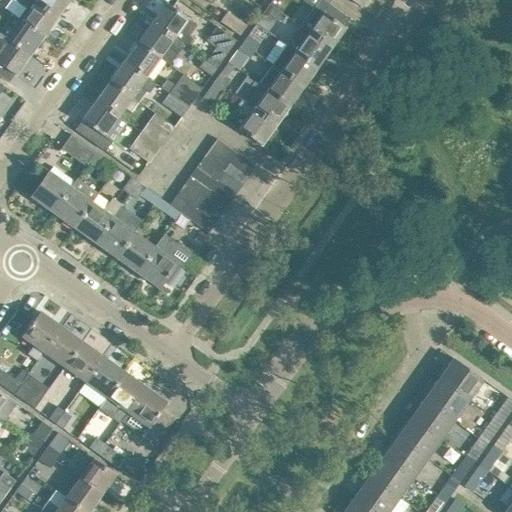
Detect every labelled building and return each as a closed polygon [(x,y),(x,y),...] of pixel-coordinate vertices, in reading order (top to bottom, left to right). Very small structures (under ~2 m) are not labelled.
[(43,36),(57,17),(34,0),(22,0),(13,14),(43,36)] [(34,0),(57,17),(69,0),(34,0)] [(344,27),(350,19),(323,0),(320,0),(300,27),(308,33),(309,32),(331,47),(345,28),(344,27)] [(166,3),(152,23),(183,45),(187,48),(193,39),(189,36),(197,25),(166,3)] [(264,11),(277,20),(282,13),(270,4),(264,11)] [(227,12),(220,22),(240,36),(247,26),(227,12)] [(29,56),(43,36),(13,14),(0,31),(0,34),(8,40),(29,56)] [(183,45),(152,23),(138,42),(160,58),(169,64),(183,45)] [(236,41),(217,27),(206,42),(214,48),(204,61),(216,69),(236,41)] [(317,67),(331,47),(309,32),(308,33),(300,27),(287,45),(317,67)] [(259,44),(247,36),(242,43),(254,51),(259,44)] [(0,64),(15,75),(29,56),(8,40),(0,50),(0,64)] [(160,58),(138,42),(124,62),(146,78),(160,58)] [(254,51),(242,43),(237,50),(249,58),(254,51)] [(303,86),(317,67),(287,45),(273,65),(303,86)] [(216,69),(204,61),(202,59),(197,66),(211,76),(216,69)] [(146,78),(124,62),(110,81),(132,97),(140,87),(149,94),(155,84),(146,78)] [(289,106),(303,86),(273,65),(259,84),(267,90),(289,106)] [(230,80),(220,73),(214,82),(224,89),(230,80)] [(182,75),(180,78),(174,86),(166,81),(160,89),(168,95),(188,108),(202,89),(182,75)] [(132,97),(110,81),(96,101),(118,117),(124,109),(130,113),(138,102),(132,97)] [(275,125),(289,106),(267,90),(259,84),(255,81),(246,94),(241,101),(275,125)] [(210,108),(224,89),(214,82),(200,101),(210,108)] [(188,108),(168,95),(162,103),(181,117),(188,108)] [(118,117),(96,101),(82,121),(84,122),(77,131),(105,152),(117,135),(126,123),(118,117)] [(269,134),(275,125),(241,101),(234,110),(239,114),(232,124),(261,145),(265,148),(273,137),(269,134)] [(160,147),(174,127),(155,113),(140,133),(160,147)] [(149,163),(160,147),(140,133),(129,149),(149,163)] [(95,152),(87,147),(71,135),(61,149),(85,166),(88,162),(95,152)] [(217,139),(210,148),(229,162),(236,152),(217,139)] [(229,162),(210,148),(203,158),(222,171),(229,162)] [(104,159),(95,152),(88,162),(97,169),(104,159)] [(256,166),(236,152),(229,162),(249,176),(256,166)] [(222,171),(203,158),(196,167),(215,181),(222,171)] [(249,176),(229,162),(222,171),(242,186),(249,176)] [(30,197),(52,212),(75,180),(53,165),(30,197)] [(215,181),(196,167),(190,177),(208,190),(215,181)] [(242,186),(222,171),(215,181),(235,195),(242,186)] [(208,190),(190,177),(183,186),(202,200),(208,190)] [(73,228),(91,202),(98,193),(77,178),(75,180),(52,212),(73,228)] [(130,194),(138,182),(131,178),(123,189),(130,194)] [(235,195),(215,181),(208,190),(228,204),(235,195)] [(137,199),(145,187),(138,182),(130,194),(137,199)] [(202,200),(183,186),(176,196),(195,209),(202,200)] [(228,204),(208,190),(202,200),(222,214),(228,204)] [(154,204),(159,197),(154,194),(149,200),(154,204)] [(195,209),(176,196),(169,205),(180,213),(188,219),(195,209)] [(162,209),(166,203),(159,197),(154,204),(162,209)] [(94,243),(113,217),(121,205),(112,198),(103,211),(91,202),(73,228),(94,243)] [(222,214),(202,200),(195,209),(215,223),(222,214)] [(176,219),(180,213),(169,205),(165,212),(176,219)] [(215,223),(195,209),(188,219),(208,233),(215,223)] [(116,258),(134,232),(113,217),(94,243),(116,258)] [(202,242),(206,236),(200,231),(196,237),(202,242)] [(137,273),(155,247),(134,232),(116,258),(137,273)] [(193,255),(177,243),(164,234),(155,247),(137,273),(158,289),(176,264),(183,269),(193,255)] [(43,351),(61,327),(40,311),(22,336),(34,345),(27,354),(36,361),(43,351)] [(64,367),(82,342),(61,327),(43,351),(64,367)] [(85,382),(103,357),(82,342),(64,367),(85,382)] [(107,397),(125,372),(103,357),(85,382),(107,397)] [(483,380),(453,358),(439,378),(469,399),(483,380)] [(20,383),(12,377),(0,368),(0,383),(5,387),(13,393),(20,383)] [(128,412),(146,387),(125,372),(107,397),(99,408),(121,423),(128,412)] [(469,399),(439,378),(425,398),(455,419),(469,399)] [(30,390),(20,383),(13,393),(23,400),(30,390)] [(167,402),(146,387),(128,412),(148,427),(141,436),(155,445),(173,419),(161,410),(167,402)] [(17,403),(1,392),(0,391),(0,420),(3,423),(17,403)] [(502,423),(511,408),(511,400),(508,397),(494,417),(502,423)] [(455,419),(425,398),(411,417),(441,439),(455,419)] [(55,424),(64,412),(57,407),(49,419),(55,424)] [(71,417),(64,412),(55,424),(62,429),(71,417)] [(441,439),(411,417),(404,427),(402,426),(395,436),(397,438),(426,459),(441,439)] [(488,442),(502,423),(494,417),(480,437),(488,442)] [(501,452),(511,436),(511,430),(507,427),(493,446),(501,452)] [(30,434),(26,441),(37,449),(42,442),(30,434)] [(98,454),(105,444),(96,437),(89,448),(98,454)] [(474,462),(488,442),(480,437),(466,456),(474,462)] [(426,459),(397,438),(390,447),(388,446),(381,456),(383,457),(412,478),(426,459)] [(37,449),(26,441),(21,448),(32,456),(37,449)] [(124,457),(105,444),(98,454),(117,467),(124,457)] [(48,446),(43,453),(54,461),(59,454),(48,446)] [(487,472),(501,452),(493,446),(479,466),(487,472)] [(54,461),(43,453),(38,460),(49,468),(54,461)] [(101,493),(115,474),(87,454),(78,466),(85,471),(80,478),(101,493)] [(459,483),(474,462),(466,456),(451,477),(459,483)] [(412,478),(383,457),(376,467),(374,465),(367,475),(369,477),(399,498),(412,478)] [(473,492),(487,472),(479,466),(465,486),(473,492)] [(3,472),(0,476),(0,481),(10,489),(15,481),(3,472)] [(388,511),(399,498),(369,477),(355,496),(377,511),(388,511)] [(446,502),(459,483),(451,477),(437,496),(446,502)] [(85,511),(87,511),(101,493),(80,478),(65,498),(85,511)] [(0,502),(10,489),(0,481),(0,502)] [(15,491),(27,500),(32,493),(20,485),(15,491)] [(377,511),(355,496),(343,511),(377,511)] [(438,511),(446,502),(437,496),(425,511),(438,511)] [(44,511),(85,511),(65,498),(58,508),(48,500),(41,509),(43,511),(44,511)] [(458,511),(464,504),(456,498),(445,511),(458,511)]
